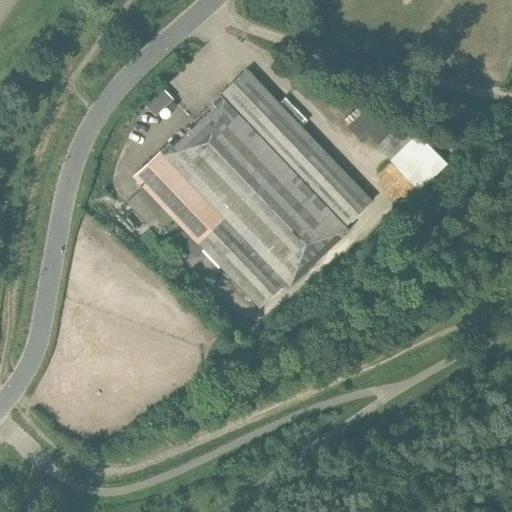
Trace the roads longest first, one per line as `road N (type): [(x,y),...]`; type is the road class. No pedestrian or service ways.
road 1 (unknown): [(13,390),(32,426),(68,459),(92,475),(121,475),(441,332),(511,310)]
road 2 (unclassified): [(0,405),(36,342),(67,184),(94,113),(212,0)]
